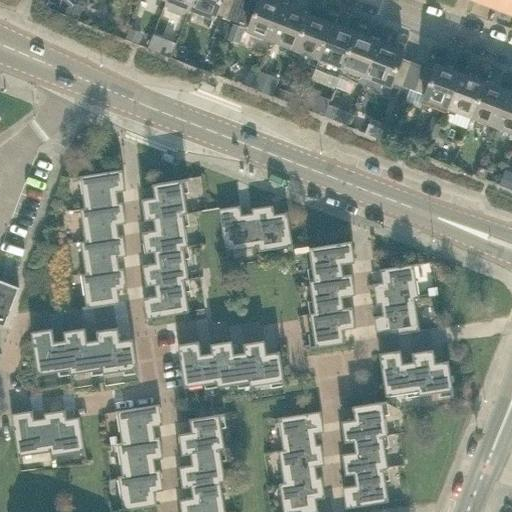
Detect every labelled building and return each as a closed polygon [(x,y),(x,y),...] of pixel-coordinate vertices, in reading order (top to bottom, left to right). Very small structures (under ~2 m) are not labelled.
[(191,10),(194,0),(166,0),(167,1),(166,4),(168,5),(168,10),(183,16),(187,13),(189,13),(190,10),(191,10)] [(214,19),(217,13),(221,0),(194,0),(191,10),(214,19)] [(227,17),(233,0),(221,0),(217,13),(227,17)] [(238,21),(246,0),(233,0),(227,17),(238,21)] [(250,26),(259,3),(251,0),(246,0),(238,21),(250,26)] [(286,5),(273,0),(260,0),(259,3),(250,26),(248,32),(272,41),(286,5)] [(511,14),(511,0),(496,0),(494,8),(511,14)] [(296,50),(309,14),(286,5),(272,41),(296,50)] [(317,65),(333,23),(309,14),(296,50),(311,56),(308,62),(317,65)] [(317,65),(316,68),(317,69),(339,77),(340,75),(340,74),(356,32),(333,23),(317,65)] [(139,43),(144,32),(130,26),(125,38),(139,43)] [(364,83),(380,41),(356,32),(340,74),(364,83)] [(165,38),(161,47),(171,52),(176,42),(165,38)] [(380,41),(364,83),(365,84),(372,86),(373,87),(372,88),(374,91),(378,93),(383,94),(388,93),(388,92),(393,80),(401,58),(404,50),(380,41)] [(402,84),(411,62),(401,58),(393,80),(402,84)] [(414,88),(422,66),(411,62),(402,84),(414,88)] [(462,72),(438,63),(435,71),(426,93),(424,99),(440,106),(439,110),(447,113),(462,72)] [(426,93),(435,71),(422,66),(414,88),(426,93)] [(272,96),(280,78),(260,69),(252,87),(272,96)] [(472,118),(486,82),(462,72),(447,113),(456,116),(457,112),(472,118)] [(495,127),(509,91),(486,82),(472,118),(495,127)] [(311,89),(305,104),(324,112),(330,97),(311,89)] [(511,133),(511,91),(509,91),(495,127),(511,133)] [(331,102),(326,116),(348,125),(351,116),(353,111),(331,102)] [(117,192),(126,190),(123,169),(80,176),(84,196),(87,196),(89,207),(118,203),(117,192)] [(179,182),(187,180),(187,178),(153,184),(153,186),(154,186),(156,197),(142,199),(145,220),(154,218),(180,214),(188,213),(185,193),(181,193),(179,182)] [(118,224),(127,223),(123,202),(118,203),(89,207),(81,209),(84,229),(88,228),(89,240),(119,235),(118,224)] [(253,213),(242,215),(240,205),(219,209),(226,251),(246,248),(246,245),(257,243),(253,213)] [(286,213),(275,214),(273,205),(252,208),(253,213),(257,243),(259,251),(279,248),(279,244),(290,242),(292,251),(294,250),(287,212),(286,212),(286,213)] [(185,225),(182,226),(180,214),(154,218),(156,230),(143,232),(146,253),(155,251),(180,247),(188,246),(185,225)] [(118,257),(127,256),(124,235),(119,235),(89,240),(81,241),(84,262),(88,261),(90,273),(119,268),(118,257)] [(342,264),(355,262),(352,241),(309,247),(312,268),(316,267),(318,279),(344,275),(342,264)] [(186,258),(182,259),(180,247),(155,251),(157,262),(143,264),(146,285),(155,284),(181,280),(189,279),(186,258)] [(411,266),(419,264),(418,263),(380,269),(380,271),(381,271),(383,282),(373,284),(377,304),(382,304),(412,298),(420,297),(417,277),(413,277),(411,266)] [(118,290),(128,288),(124,267),(119,268),(90,273),(82,274),(85,294),(89,294),(90,306),(82,307),(83,309),(121,303),(120,301),(118,290)] [(342,297),(356,294),(352,273),(344,275),(318,279),(310,280),(313,300),(317,300),(319,312),(344,308),(342,297)] [(0,323),(4,325),(4,326),(5,326),(20,287),(0,279),(0,323)] [(186,291),(183,292),(181,280),(155,284),(157,295),(144,297),(147,318),(190,311),(186,291)] [(418,309),(414,310),(412,298),(382,304),(383,315),(374,316),(377,337),(421,330),(418,309)] [(343,329),(356,327),(353,306),(344,308),(319,312),(310,313),(314,333),(317,333),(319,344),(311,346),(311,348),(346,342),(345,340),(343,329)] [(131,339),(120,341),(118,327),(97,331),(99,340),(103,365),(104,373),(124,370),(124,366),(136,364),(137,372),(139,373),(133,338),(131,339)] [(66,340),(55,342),(53,328),(32,332),(39,374),(59,371),(58,367),(70,365),(66,340)] [(99,340),(87,341),(85,328),(64,331),(66,340),(70,365),(71,374),(92,370),(91,367),(103,365),(99,340)] [(245,352),(234,354),(232,340),(211,344),(213,353),(217,378),(218,386),(238,383),(238,379),(249,378),(245,352)] [(278,352),(267,354),(265,340),(244,343),(245,352),(249,378),(251,386),(271,382),(270,379),(282,377),(284,385),(285,385),(280,351),(278,351),(278,352)] [(213,353),(201,355),(199,341),(178,344),(185,387),(206,384),(205,380),(217,378),(213,353)] [(446,361),(435,363),(433,349),(412,353),(414,361),(418,387),(419,395),(439,392),(439,388),(451,387),(452,395),(454,394),(451,378),(448,360),(446,360),(446,361)] [(414,361),(403,363),(401,350),(380,353),(386,396),(407,392),(406,389),(418,387),(414,361)] [(379,403),(388,402),(387,400),(353,406),(353,408),(354,408),(355,419),(342,421),(345,442),(354,440),(380,436),(388,435),(384,414),(381,415),(379,403)] [(154,426),(163,425),(160,404),(117,411),(120,431),(124,430),(126,442),(155,437),(154,426)] [(45,418),(34,420),(33,410),(12,414),(19,456),(39,453),(38,449),(50,448),(45,418)] [(78,417),(67,419),(66,410),(45,413),(45,418),(50,448),(51,456),(72,452),(71,449),(83,447),(84,455),(86,455),(80,416),(78,417)] [(315,433),(324,432),(321,411),(278,417),(282,438),(285,437),(287,449),(317,444),(315,433)] [(218,416),(225,415),(225,413),(190,418),(190,420),(191,420),(193,431),(179,433),(182,454),(191,453),(226,448),(223,427),(220,428),(218,416)] [(160,436),(155,437),(126,442),(117,443),(121,463),(124,463),(126,475),(156,470),(154,459),(164,457),(160,436)] [(380,436),(354,440),(356,451),(342,453),(346,475),(355,473),(380,469),(388,467),(385,447),(381,448),(380,436)] [(315,466),(325,464),(322,444),(317,444),(287,449),(279,450),(282,470),(286,470),(287,481),(317,477),(315,466)] [(223,460),(220,460),(218,449),(191,453),(193,464),(180,466),(183,487),(192,486),(218,481),(226,480),(223,460)] [(161,469),(156,470),(126,475),(118,476),(121,496),(125,496),(127,507),(119,509),(119,511),(157,504),(157,502),(156,503),(154,492),(164,490),(161,469)] [(380,469),(355,473),(357,484),(343,486),(346,507),(389,500),(386,480),(382,481),(380,469)] [(316,499),(325,497),(322,476),(317,477),(287,481),(279,483),(282,503),(286,502),(287,511),(317,511),(319,511),(318,510),(316,499)] [(225,511),(223,493),(220,493),(218,481),(192,486),(194,497),(180,499),(182,511),(225,511)]
